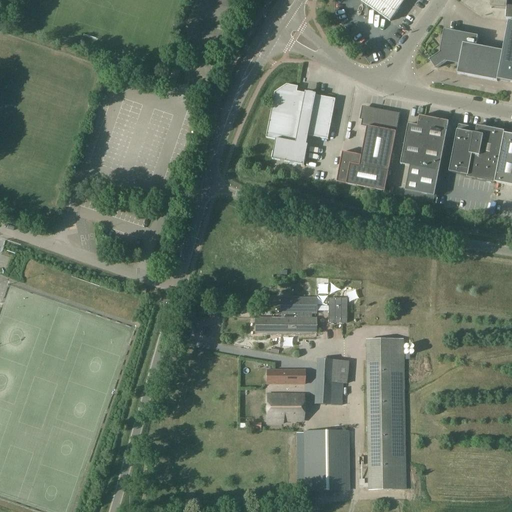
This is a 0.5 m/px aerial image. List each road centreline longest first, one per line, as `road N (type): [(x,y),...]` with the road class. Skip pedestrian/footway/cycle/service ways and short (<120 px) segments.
road 1 (unclassified): [(511,252),(206,184)]
road 2 (unclassified): [(113,511),(176,287)]
road 3 (unclassified): [(176,287),(0,228)]
road 4 (unclassified): [(206,184),(230,108),(276,20)]
road 5 (residential): [(511,112),(385,86)]
road 6 (residential): [(385,86),(276,20)]
